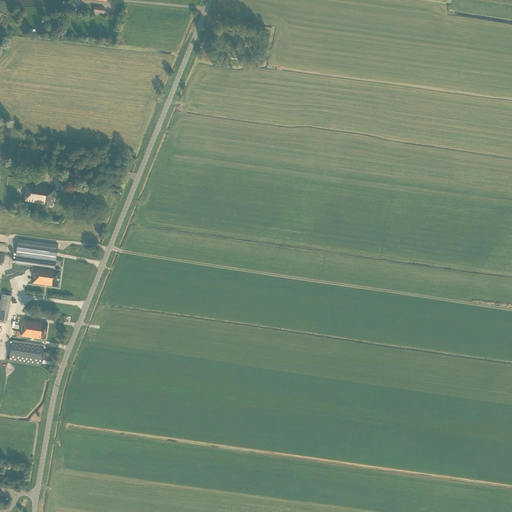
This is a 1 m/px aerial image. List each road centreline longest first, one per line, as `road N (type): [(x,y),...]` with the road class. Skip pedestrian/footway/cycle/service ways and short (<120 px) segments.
road 1 (tertiary): [(35,511),(60,371),(209,0)]
road 2 (track): [(76,0),(205,9)]
